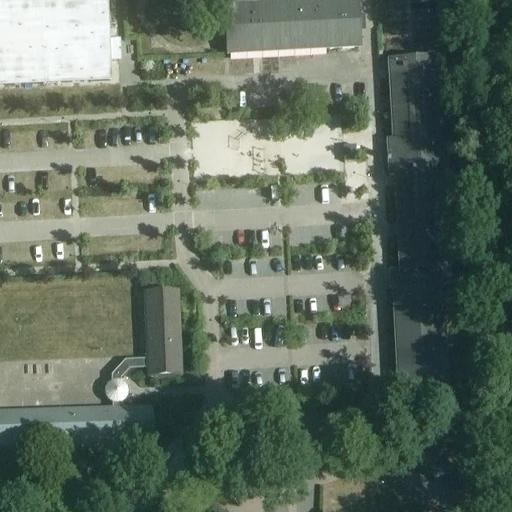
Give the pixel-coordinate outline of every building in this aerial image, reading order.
[(0,0),(0,86),(110,82),(109,63),(119,62),(118,42),(108,42),(106,0),(0,0)] [(230,8),(232,55),(354,49),(353,31),(357,31),(360,31),(363,31),(363,19),(359,19),(357,19),(353,19),(352,2),(351,2),(348,2),(323,3),(230,8)] [(390,143),(387,143),(389,176),(395,176),(396,187),(398,224),(398,238),(395,238),(396,271),(393,271),(394,283),(394,289),(397,350),(397,364),(399,400),(399,410),(409,409),(445,408),(447,408),(441,288),(451,287),(440,60),(388,63),(389,65),(389,78),(390,96),(391,111),(393,141),(393,142),(390,143)] [(355,147),(342,148),(343,156),(343,164),(344,164),(356,163),(356,156),(355,147)] [(290,198),(303,188),(297,180),(284,190),(290,198)] [(282,258),(265,260),(268,284),(285,282),(282,258)] [(107,387),(104,392),(105,398),(107,402),(112,405),(113,411),(121,411),(121,407),(121,405),(125,401),(127,396),(127,391),(124,386),(120,383),(120,380),(125,375),(130,371),(146,370),(148,370),(148,379),(181,378),(178,292),(145,293),(147,361),(145,361),(125,362),(111,377),(111,383),(107,387)] [(324,323),(326,333),(353,329),(352,319),(324,323)] [(113,411),(0,414),(0,448),(152,443),(150,410),(121,411),(113,411)] [(451,419),(452,442),(471,441),(470,418),(451,419)] [(418,435),(403,457),(435,479),(447,487),(450,490),(458,478),(468,485),(473,478),(475,475),(447,455),(418,435)]
